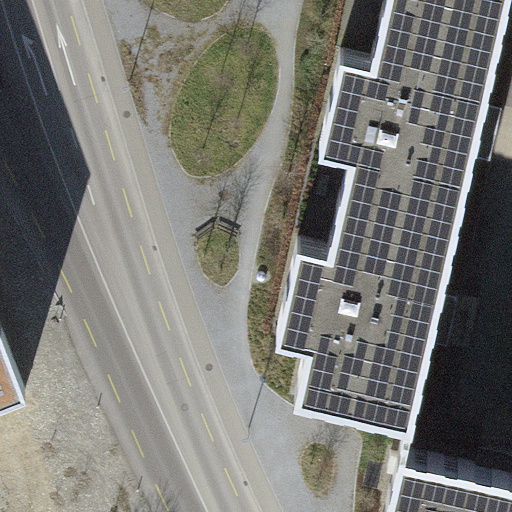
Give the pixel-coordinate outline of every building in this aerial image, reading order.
[(384,0),(383,4),(502,30),(508,0),(384,0)] [(350,149),(339,200),(457,227),(502,30),(383,4),(372,54),(342,47),(320,142),(350,149)] [(295,389),(406,415),(412,416),(413,416),(457,227),(339,200),(329,240),(300,234),(277,330),(308,337),(295,389)] [(0,399),(24,389),(0,327),(0,399)] [(511,511),(511,466),(406,442),(412,416),(406,415),(383,511),(511,511)]
